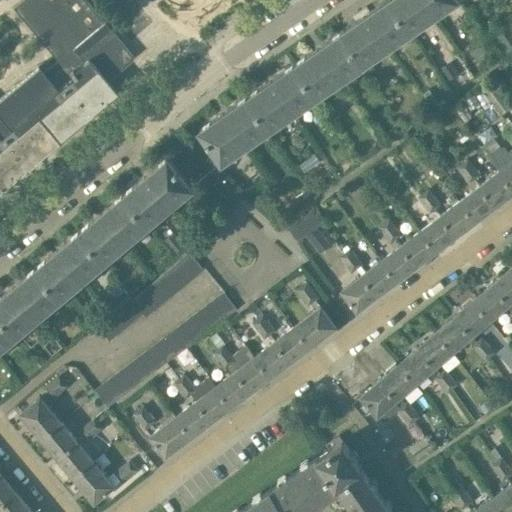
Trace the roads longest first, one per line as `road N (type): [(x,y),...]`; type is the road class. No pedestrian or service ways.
road 1 (residential): [(511,215),(129,511)]
road 2 (residential): [(317,0),(226,59),(0,253)]
